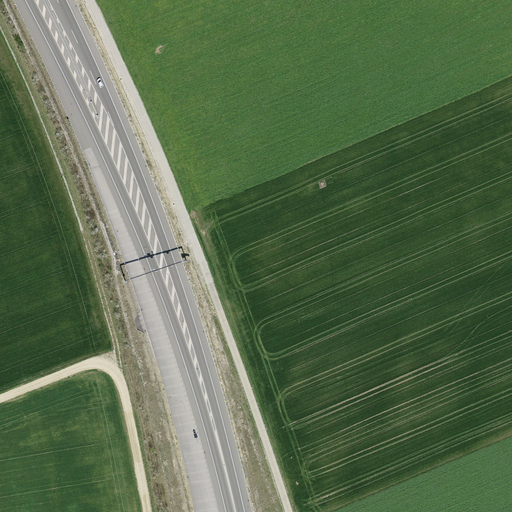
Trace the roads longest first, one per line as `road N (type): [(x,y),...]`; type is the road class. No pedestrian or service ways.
road 1 (track): [(293,511),(222,308),(91,0)]
road 2 (trunk): [(233,502),(174,273),(125,143),(57,0)]
road 3 (motorway): [(29,0),(155,269)]
road 4 (track): [(146,511),(119,366),(106,361),(0,400)]
road 5 (trunk): [(155,269),(233,502)]
